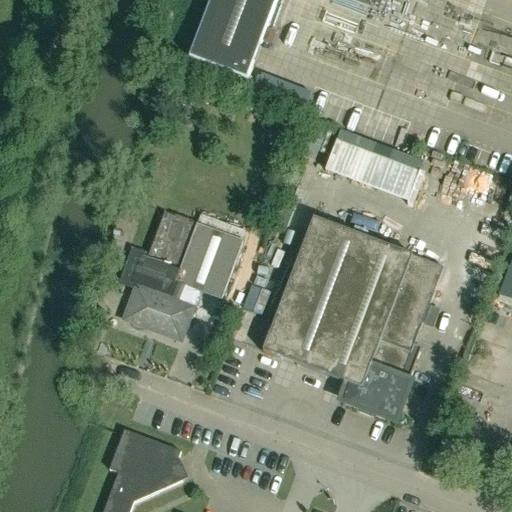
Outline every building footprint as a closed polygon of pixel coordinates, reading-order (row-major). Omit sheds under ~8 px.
[(247,80),(277,0),(212,0),(190,59),(247,80)] [(334,174),(422,199),(431,167),(343,142),(334,174)] [(492,181),(478,205),(494,214),(508,190),(492,181)] [(263,355),(349,388),(343,403),(394,423),(422,350),(414,348),(443,271),(313,222),(263,355)] [(175,286),(221,303),(243,244),(197,227),(175,286)] [(499,298),(511,303),(511,282),(506,280),(499,298)] [(137,289),(125,322),(129,324),(132,327),(135,330),(138,331),(142,331),(146,330),(181,343),(193,310),(137,289)] [(256,348),(265,316),(252,312),(243,344),(256,348)] [(457,431),(453,442),(473,450),(481,428),(461,421),(457,431)] [(131,511),(133,506),(182,484),(182,483),(179,484),(174,474),(181,455),(124,433),(109,473),(118,476),(104,511),(131,511)]
